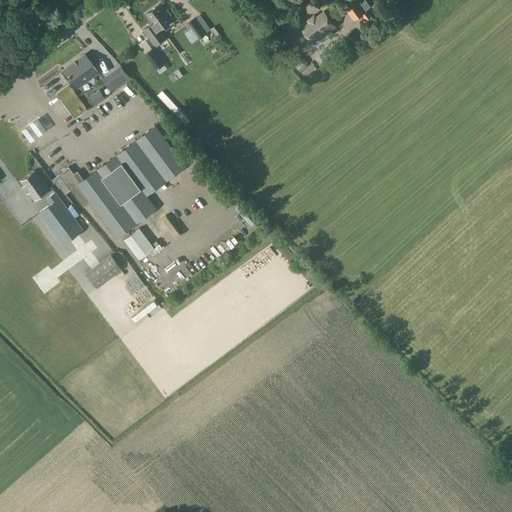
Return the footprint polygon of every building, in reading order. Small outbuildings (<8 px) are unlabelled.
[(365,11),(356,0),(341,0),(340,1),(354,20),(360,16),(367,26),(386,12),(378,1),(365,11)] [(170,14),(166,8),(164,9),(160,4),(146,14),(152,23),(143,29),(144,30),(142,32),(146,37),(148,35),(155,45),(161,40),(162,42),(167,38),(166,37),(167,36),(161,28),(172,19),(168,15),(170,14)] [(336,28),(327,17),(323,12),(317,17),(315,14),(307,20),(309,22),(299,29),(312,46),(315,44),(317,47),(334,33),(332,31),(336,28)] [(195,18),(188,23),(198,38),(211,29),(207,24),(202,28),(195,18)] [(188,28),(185,30),(191,38),(195,35),(188,28)] [(152,49),(145,54),(156,68),(163,63),(152,49)] [(98,72),(85,54),(65,69),(78,86),(98,72)] [(123,58),(128,63),(133,59),(128,54),(123,58)] [(104,81),(112,92),(131,78),(122,67),(104,81)] [(170,74),(163,79),(166,84),(173,79),(170,74)] [(156,125),(122,150),(121,148),(119,148),(116,150),(116,152),(117,154),(80,181),(69,167),(53,178),(65,193),(70,189),(83,206),(90,201),(117,238),(157,207),(147,195),(186,166),(156,125)] [(35,170),(20,181),(24,186),(22,187),(27,193),(29,192),(34,200),(49,189),(35,170)] [(184,191),(176,199),(178,201),(172,207),(179,215),(194,201),(184,191)] [(50,204),(40,213),(63,244),(83,229),(75,219),(75,218),(56,192),(47,199),(50,204)] [(124,240),(140,260),(155,248),(139,228),(124,240)] [(107,258),(85,275),(97,291),(125,270),(115,257),(110,261),(107,258)]
